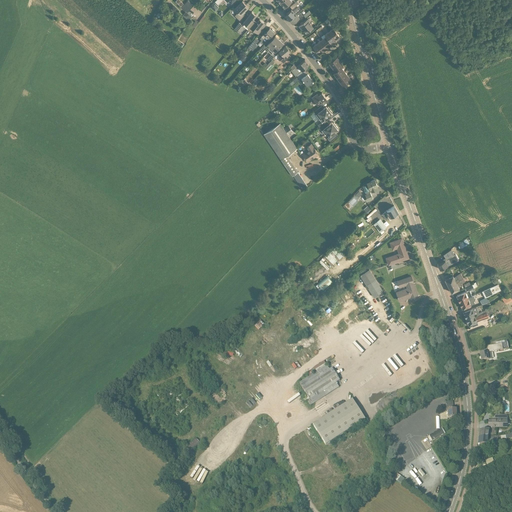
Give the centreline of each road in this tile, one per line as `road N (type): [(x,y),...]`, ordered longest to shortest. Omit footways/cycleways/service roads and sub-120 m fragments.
road 1 (tertiary): [(448,511),(465,452),(465,386),(389,144)]
road 2 (residential): [(389,144),(364,148),(353,141),(336,92),(261,0)]
road 3 (tertiary): [(389,144),(348,0)]
road 4 (unknown): [(399,334),(416,353),(409,379),(369,405),(343,397)]
